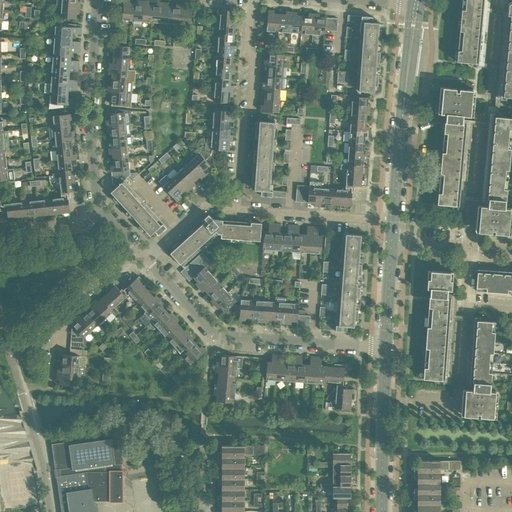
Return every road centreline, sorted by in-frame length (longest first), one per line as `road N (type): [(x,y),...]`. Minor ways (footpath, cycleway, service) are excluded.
road 1 (residential): [(385,347),(221,336),(146,260)]
road 2 (residential): [(146,260),(209,207),(367,219)]
road 3 (tertiary): [(415,3),(390,240)]
road 4 (residential): [(105,215),(97,204),(89,122),(97,0)]
road 5 (residential): [(240,167),(244,112),(254,104),(251,0)]
road 6 (residential): [(9,355),(137,249)]
road 7 (tertiary): [(385,347),(382,511)]
road 8 (residential): [(412,401),(455,401),(462,306)]
road 9 (residential): [(202,511),(199,450),(191,454),(191,511)]
road 10 (residential): [(467,246),(480,126)]
